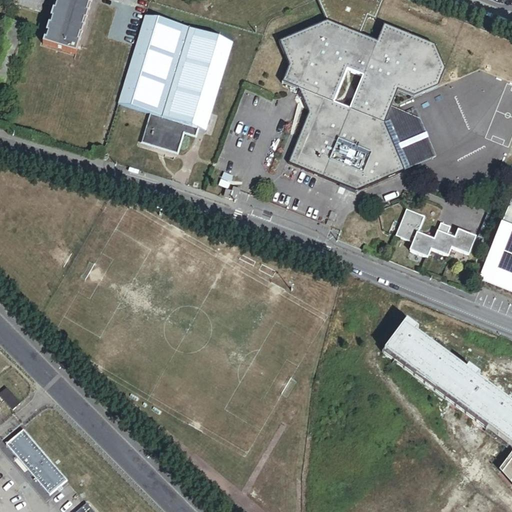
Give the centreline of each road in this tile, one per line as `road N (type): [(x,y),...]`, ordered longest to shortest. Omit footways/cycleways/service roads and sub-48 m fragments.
road 1 (residential): [(0,145),(238,218),(511,325)]
road 2 (tertiary): [(0,332),(176,511)]
